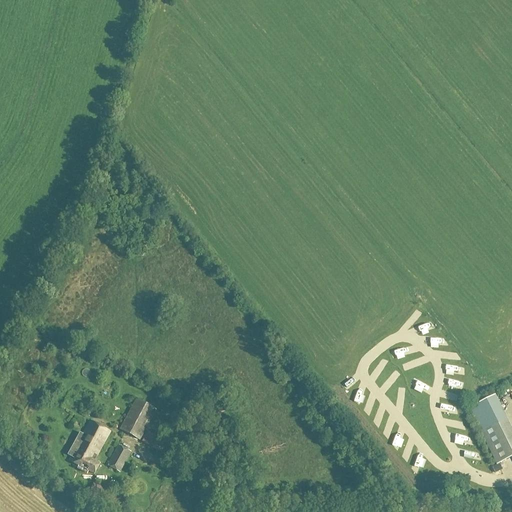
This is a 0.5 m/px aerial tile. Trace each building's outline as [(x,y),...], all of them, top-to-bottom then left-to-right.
[(511,456),(511,429),(507,419),(495,394),(469,407),(497,464),(511,456)] [(140,440),(157,409),(136,398),(119,429),(140,440)] [(90,420),(83,434),(79,432),(67,455),(71,457),(69,461),(94,474),(100,463),(94,461),(110,431),(90,420)] [(149,431),(142,441),(163,453),(168,443),(158,438),(159,436),(149,431)] [(120,473),(132,452),(118,444),(106,466),(120,473)] [(113,511),(116,511),(123,498),(94,483),(87,498),(113,511)]
